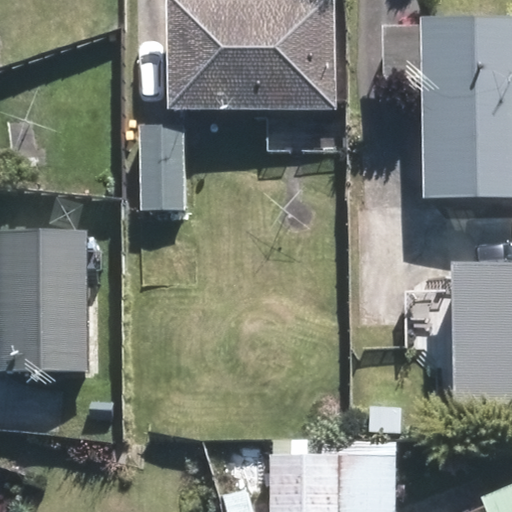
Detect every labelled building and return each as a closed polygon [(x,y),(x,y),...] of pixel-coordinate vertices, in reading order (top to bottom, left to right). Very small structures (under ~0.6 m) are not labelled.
[(330,3),(190,2),(189,103),(329,104),(330,3)] [(511,191),(511,30),(441,32),(442,192),(511,191)] [(184,209),(184,136),(148,136),(148,209),(184,209)] [(88,241),(13,241),(12,366),(88,366),(88,241)] [(511,259),(467,260),(467,392),(511,391),(511,259)] [(393,511),(393,444),(318,445),(318,511),(393,511)]
